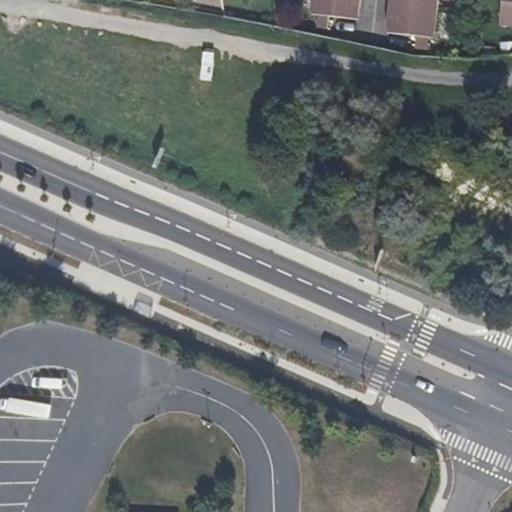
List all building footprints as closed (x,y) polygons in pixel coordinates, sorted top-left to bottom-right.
[(360,21),(361,0),(312,0),(311,15),(318,15),(329,17),(360,21)] [(436,38),(439,0),(390,0),(387,33),(417,36),(429,38),(436,38)] [(511,0),(503,0),(501,27),(511,27),(511,0)] [(328,29),(329,17),(318,15),(317,28),(328,29)] [(427,51),(429,38),(417,36),(415,49),(427,51)]
